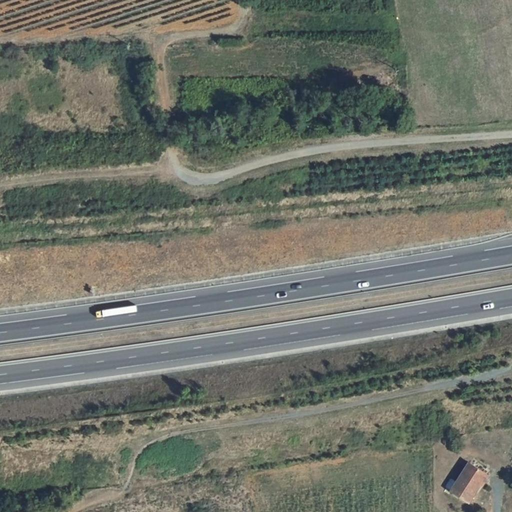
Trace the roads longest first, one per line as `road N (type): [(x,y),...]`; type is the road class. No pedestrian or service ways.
road 1 (motorway): [(511,253),(0,330)]
road 2 (motorway): [(0,375),(511,299)]
road 3 (track): [(511,133),(331,143),(211,176),(178,167)]
road 4 (track): [(178,167),(159,45),(175,34),(232,30),(242,0)]
